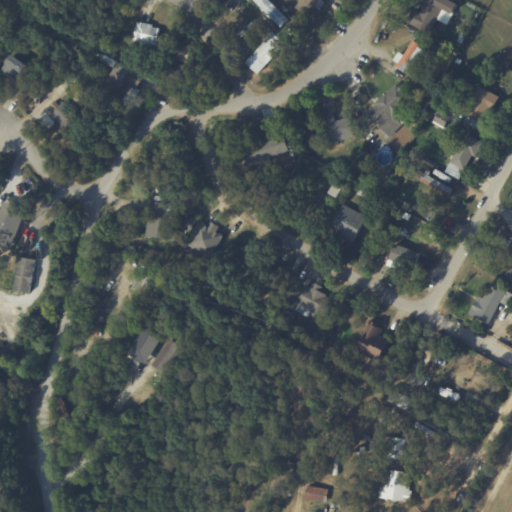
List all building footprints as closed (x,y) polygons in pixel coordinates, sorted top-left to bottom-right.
[(292,20),(286,26),(280,20),(275,26),(269,20),(274,16),(257,0),(274,0),(286,12),(289,10),(291,13),(289,15),(293,19),(292,20)] [(303,0),(322,0),(310,16),(298,7),(303,0)] [(457,0),(472,7),(467,18),(456,13),(450,25),(439,20),(433,31),(417,24),(427,4),(423,2),(423,0),(457,0)] [(139,21),(154,24),(153,27),(161,29),(158,50),(142,47),(142,41),(135,40),(139,21)] [(258,74),(285,44),(273,32),(245,62),(258,74)] [(463,32),(469,36),(465,45),(459,42),(463,32)] [(422,47),(413,41),(404,55),(399,52),(392,62),(407,71),(422,47)] [(173,69),(188,75),(199,49),(183,43),(173,69)] [(511,64),(503,59),(511,43),(511,64)] [(58,72),(52,88),(44,85),(58,48),(66,51),(58,72)] [(91,49),(98,54),(93,62),(85,56),(91,49)] [(28,65),(18,80),(2,69),(12,54),(28,65)] [(84,76),(92,65),(99,69),(94,77),(93,76),(90,80),(84,76)] [(142,77),(144,78),(137,89),(133,87),(125,99),(109,90),(124,66),(142,77)] [(403,109),(395,116),(404,125),(392,137),(369,114),(378,105),(376,104),(389,92),(390,93),(398,84),(413,99),(403,109)] [(486,122),(485,123),(487,124),(483,132),(463,122),(466,114),(455,108),(459,100),(471,106),(481,86),(502,97),(498,105),(496,103),(486,122)] [(426,99),(433,89),(440,93),(433,103),(426,99)] [(89,124),(104,138),(86,153),(81,153),(74,146),(76,141),(78,139),(52,115),(65,101),(89,124)] [(435,107),(452,118),(445,129),(435,122),(436,121),(429,116),(435,107)] [(331,144),(324,119),(335,116),(337,122),(349,118),(355,136),(331,144)] [(291,151),(270,158),(272,164),(267,166),(265,161),(251,166),(243,143),(257,138),(259,144),(272,140),(271,138),(285,133),(291,151)] [(473,160),(462,180),(448,172),(458,154),(453,151),(456,145),(461,148),(469,133),(486,143),(479,157),(475,156),(473,160)] [(411,174),(416,167),(427,174),(429,171),(432,173),(431,176),(455,190),(451,197),(411,174)] [(0,212),(0,242),(12,247),(26,210),(4,201),(0,212)] [(181,208),(177,240),(149,235),(151,218),(154,218),(156,202),(181,205),(181,208)] [(368,218),(355,242),(331,229),(345,205),(368,218)] [(190,214),(199,219),(193,232),(183,227),(190,214)] [(212,256),(223,235),(216,231),(219,226),(211,221),(208,226),(201,222),(189,244),(212,256)] [(35,259),(18,257),(15,290),(32,292),(35,259)] [(317,278),(318,279),(316,283),(323,288),(321,291),(328,296),(327,297),(332,300),(324,312),(329,315),(324,323),(311,315),(313,311),(298,302),(308,286),(304,283),(310,274),(317,278)] [(145,284),(142,291),(134,287),(137,279),(146,282),(145,284)] [(511,308),(504,303),(491,325),(477,317),(496,283),(511,292),(511,308)] [(384,330),(381,335),(394,342),(383,360),(377,357),(376,359),(368,355),(370,352),(362,348),(375,325),(384,330)] [(164,371),(158,368),(181,334),(189,340),(167,373),(164,371)] [(156,342),(153,341),(148,353),(154,355),(150,366),(166,372),(177,343),(158,336),(156,342)] [(381,417),(392,421),(390,427),(379,423),(381,417)] [(405,460),(404,472),(415,473),(413,489),(415,490),(414,502),(381,498),(383,488),(380,487),(381,480),(386,480),(391,437),(408,439),(405,460)] [(322,465),(312,463),(315,447),(330,450),(328,466),(322,465)] [(367,447),(367,456),(353,454),(354,448),(360,448),(360,447),(367,447)] [(296,464),(293,487),(281,486),(284,462),(296,464)] [(311,487),(331,490),(329,502),(307,499),(309,487),(311,487)] [(374,499),(373,506),(365,506),(366,498),(374,499)]
